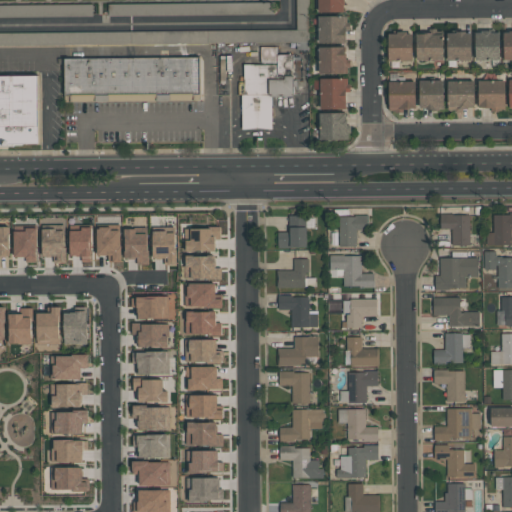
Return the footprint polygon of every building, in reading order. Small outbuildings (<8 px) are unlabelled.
[(343,13),(343,0),(317,0),(318,12),(343,13)] [(108,4),(273,1),(273,13),(108,16),(108,4)] [(0,3),(92,3),(92,16),(0,16),(0,3)] [(318,16),(318,43),(345,43),(345,16),(318,16)] [(308,41),(0,44),(0,32),(296,29),(296,21),(308,21),(308,41)] [(447,60),(471,61),(472,32),(447,31),(447,60)] [(500,32),(475,31),(475,60),(499,60),(500,32)] [(504,60),(511,59),(511,31),(503,31),(504,60)] [(388,61),(412,61),(412,32),(388,33),(388,61)] [(443,33),(416,34),(416,60),(443,60),(443,33)] [(271,96),(271,128),(242,128),(241,64),(260,63),(260,46),(276,46),(276,54),(292,53),(293,96),(271,96)] [(319,74),(346,74),(345,46),(318,47),(319,74)] [(64,101),(64,58),(199,57),(200,100),(64,101)] [(38,143),(0,143),(0,75),(37,75),(38,143)] [(320,109),(346,109),(345,78),(319,79),(320,109)] [(478,81),(478,110),(505,109),(505,80),(478,81)] [(444,109),(443,81),(419,81),(419,109),(444,109)] [(474,109),(474,81),(448,81),(447,108),(474,109)] [(415,82),(388,82),(389,110),(416,109),(415,82)] [(346,139),(346,113),(320,113),(320,140),(346,139)] [(486,245),(486,232),(492,232),(492,213),(511,213),(511,228),(511,244),(486,245)] [(451,245),(451,228),(439,228),(439,214),(469,214),(469,245),(451,245)] [(277,247),(277,232),(288,232),(288,215),(305,215),(305,247),(277,247)] [(339,246),(338,215),(366,215),(367,229),(356,229),(356,246),(339,246)] [(9,255),(0,255),(0,225),(9,226),(9,255)] [(90,225),(91,260),(81,260),(81,255),(69,256),(69,225),(90,225)] [(36,226),(36,261),(25,261),(25,257),(13,257),(13,226),(36,226)] [(96,255),(96,227),(120,227),(120,261),(108,261),(108,255),(96,255)] [(219,228),(219,239),(215,239),(215,251),(184,250),(184,227),(219,228)] [(124,257),(124,228),(135,228),(135,233),(146,233),(147,263),(136,264),(136,257),(124,257)] [(42,229),(65,229),(64,262),(53,262),(53,256),(41,256),(42,229)] [(152,258),(152,231),(175,230),(175,263),(163,264),(163,258),(152,258)] [(511,287),(497,288),(497,268),(484,269),(484,250),(495,250),(496,257),(511,256),(511,287)] [(221,267),(221,278),(184,278),(184,255),(214,255),(214,267),(221,267)] [(374,286),(343,286),(343,277),(329,277),(329,255),(360,255),(360,272),(374,273),(374,286)] [(477,257),(477,277),(465,277),(465,288),(435,288),(435,276),(439,276),(439,257),(477,257)] [(275,286),(275,269),(293,269),(293,259),(306,259),(306,277),(313,277),(313,286),(275,286)] [(215,283),(214,298),(222,298),(222,307),(184,306),(184,283),(215,283)] [(137,318),(136,306),(130,307),(130,296),(167,295),(167,317),(137,318)] [(317,327),(290,326),(290,309),(278,308),(278,295),(308,296),(308,313),(317,313),(317,327)] [(448,326),(448,314),(432,315),(432,297),(459,296),(460,311),(479,311),(479,325),(448,326)] [(511,324),(499,325),(499,296),(511,296),(511,324)] [(360,327),(343,327),(343,298),(376,299),(376,316),(361,315),(360,327)] [(36,313),(51,312),(50,306),(58,306),(59,347),(36,348),(36,313)] [(31,343),(8,343),(8,313),(23,313),(23,307),(31,307),(31,343)] [(220,334),(185,333),(185,310),(215,311),(215,322),(221,322),(220,334)] [(86,343),(63,344),(63,311),(86,311),(86,343)] [(161,323),(161,335),(166,335),(167,346),(138,346),(137,333),(131,334),(131,323),(161,323)] [(511,363),(490,363),(490,351),(500,351),(501,332),(511,332),(511,363)] [(444,333),(469,333),(469,347),(461,347),(462,363),(433,363),(432,349),(444,349),(444,333)] [(305,365),(277,365),(277,348),(294,348),(294,336),(317,336),(317,354),(305,354),(305,365)] [(350,365),(349,351),(346,351),(346,336),(361,336),(361,348),(377,348),(377,365),(350,365)] [(185,362),(185,339),(216,338),(216,353),(221,353),(221,362),(185,362)] [(168,350),(168,374),(135,374),(135,363),(132,363),(132,351),(168,350)] [(50,378),(50,354),(88,355),(87,364),(81,364),(81,379),(50,378)] [(217,366),(216,378),(222,378),(222,389),(185,389),(185,366),(217,366)] [(511,369),(511,400),(502,400),(502,369),(511,369)] [(463,370),(464,401),(446,401),(445,383),(433,383),(433,370),(463,370)] [(309,403),(291,403),(291,385),(278,385),(278,371),(309,371),(309,403)] [(366,401),(340,402),(339,390),(347,390),(347,372),(377,371),(377,385),(365,385),(366,401)] [(138,402),(138,390),(132,390),(132,378),(162,378),(162,390),(167,390),(167,401),(138,402)] [(50,383),(86,383),(86,394),(80,394),(80,406),(50,406),(50,383)] [(222,417),(185,417),(185,394),(216,394),(216,409),(222,409),(222,417)] [(19,406),(22,408),(25,410),(27,413),(36,403),(28,396),(24,401),(22,403),(19,406)] [(137,429),(137,417),(131,417),(131,406),(168,406),(169,428),(137,429)] [(511,425),(490,426),(490,407),(511,406),(511,425)] [(480,428),(471,428),(471,438),(434,439),(434,425),(446,425),(445,408),(471,407),(471,413),(479,413),(480,428)] [(279,440),(279,426),(291,427),(291,408),(322,409),(322,428),(309,428),(309,440),(279,440)] [(364,408),(365,426),(377,426),(377,439),(346,440),(346,423),(338,423),(337,409),(364,408)] [(82,433),(50,434),(50,411),(87,411),(87,422),(82,422),(82,433)] [(223,433),(223,444),(186,445),(185,422),(215,422),(215,434),(223,433)] [(137,457),(137,446),(133,447),(133,434),(168,434),(168,457),(137,457)] [(511,434),(511,466),(493,466),(493,449),(502,449),(502,435),(511,434)] [(51,461),(50,439),(87,439),(87,449),(82,449),(82,461),(51,461)] [(445,476),(446,458),(434,458),(434,444),(448,444),(448,449),(468,449),(468,463),(474,463),(473,476),(445,476)] [(377,446),(377,459),(365,459),(364,477),(338,477),(338,455),(347,455),(347,445),(377,446)] [(279,460),(279,447),(309,446),(309,460),(318,460),(318,467),(322,467),(322,477),(292,477),(292,460),(279,460)] [(217,450),(216,460),(223,460),(222,471),(185,471),(185,450),(217,450)] [(169,485),(138,485),(139,474),(131,473),(132,460),(169,461),(169,485)] [(50,490),(50,467),(82,467),(82,481),(87,481),(87,490),(50,490)] [(511,507),(502,508),(502,489),(495,489),(495,476),(511,476),(511,507)] [(217,477),(217,487),(222,487),(222,499),(187,500),(186,477),(217,477)] [(378,511),(349,511),(349,483),(362,483),(362,495),(378,495),(378,511)] [(310,484),(310,511),(279,511),(279,502),(292,502),(292,484),(310,484)] [(434,511),(434,500),(445,500),(445,484),(471,484),(471,499),(465,499),(465,511),(434,511)] [(165,489),(166,511),(133,511),(133,501),(138,501),(138,489),(165,489)]
